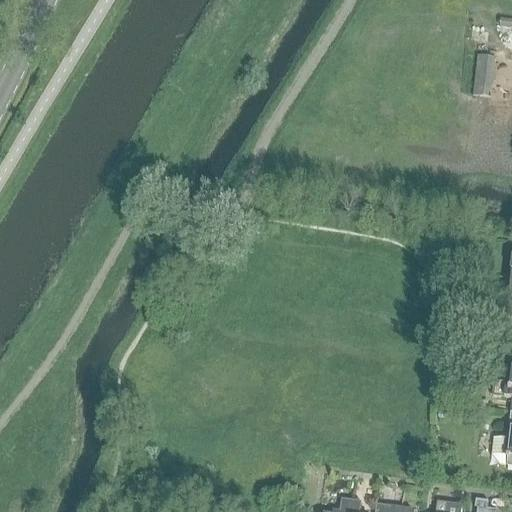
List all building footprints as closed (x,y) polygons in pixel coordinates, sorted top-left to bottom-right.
[(511,21),(500,20),(499,28),(511,30),(511,21)] [(492,100),(497,60),(475,57),(471,97),(492,100)] [(509,415),(511,415),(511,371),(492,369),(491,384),(493,384),(492,398),(511,401),(509,415)] [(476,403),(475,410),(487,411),(487,403),(476,403)] [(437,419),(447,420),(448,410),(438,409),(437,419)] [(511,415),(509,415),(507,429),(510,429),(509,441),(501,441),(494,440),(492,457),(499,467),(506,468),(511,468),(511,415)] [(348,511),(350,502),(340,501),(338,511),(348,511)] [(486,511),(487,510),(488,503),(475,501),(474,509),(477,509),(476,511),(486,511)] [(348,511),(359,511),(360,504),(350,502),(348,511)] [(460,511),(461,507),(436,503),(434,511),(460,511)]
